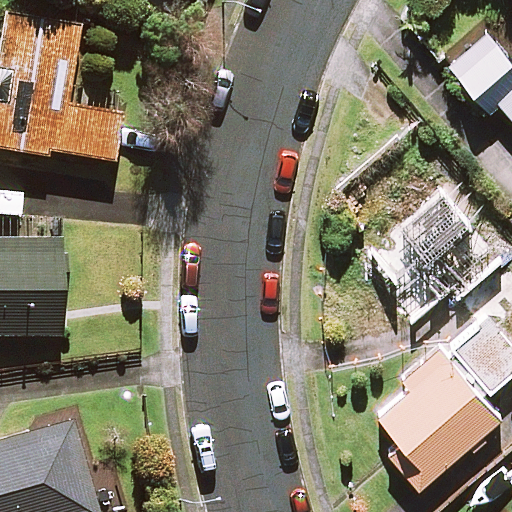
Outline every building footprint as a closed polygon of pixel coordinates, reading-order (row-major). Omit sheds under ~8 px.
[(75,21),(0,14),(0,150),(113,160),(119,95),(69,90),(75,21)] [(511,61),(486,31),(448,64),(487,109),(497,100),(511,117),(511,61)] [(415,328),(381,356),(409,388),(377,415),(401,443),(389,453),(417,486),(497,417),(480,397),(511,369),(511,352),(492,329),(511,312),(511,273),(440,189),(369,250),(393,278),(382,288),(415,328)] [(0,335),(58,335),(58,241),(0,240),(0,335)] [(0,511),(91,511),(68,428),(0,447),(0,511)]
